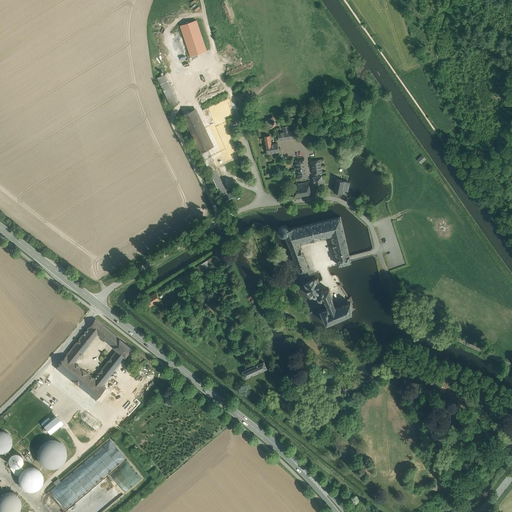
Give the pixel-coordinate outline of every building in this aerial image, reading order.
[(206,51),(196,20),(180,25),(191,56),(206,51)] [(191,56),(180,25),(177,27),(187,57),(191,56)] [(179,102),(165,74),(157,78),(171,106),(179,102)] [(213,147),(195,109),(183,115),(201,153),(208,149),(213,147)] [(275,121),(272,117),(265,121),(269,128),(273,126),(277,125),(275,121)] [(289,131),(286,132),(288,140),(297,138),(296,130),(289,131)] [(284,132),(277,133),(279,141),(288,140),(286,132),(284,132)] [(273,144),(270,145),(270,141),(265,142),(266,146),(267,154),(274,153),(273,144)] [(208,149),(201,153),(204,160),(210,157),(211,157),(208,149)] [(210,157),(204,160),(218,189),(223,186),(210,157)] [(304,159),(295,161),(296,164),(297,169),(306,168),(304,159)] [(320,160),(311,161),(313,174),(317,173),(322,173),(320,160)] [(306,168),(297,169),(299,181),(308,180),(306,168)] [(318,176),(313,177),(315,185),(323,183),(321,176),(318,176)] [(339,180),(336,179),(333,191),(342,193),(343,190),(347,191),(349,182),(339,180)] [(308,182),(300,183),(301,189),(302,189),(303,195),(310,194),(308,182)] [(300,183),(292,185),(293,188),(294,196),(303,195),(302,189),(301,189),(300,183)] [(227,195),(223,186),(218,189),(224,202),(239,194),(236,190),(227,195)] [(308,268),(298,243),(331,235),(338,262),(339,265),(351,262),(350,259),(349,255),(340,217),(288,229),(288,228),(287,227),(285,226),(284,226),(283,226),(281,226),(279,228),(279,229),(278,231),(279,233),(280,235),(282,236),(284,236),(285,235),(299,272),(304,270),(303,270),(308,268)] [(215,255),(208,260),(209,262),(211,265),(218,261),(215,255)] [(209,262),(201,266),(204,270),(211,265),(209,262)] [(195,275),(159,297),(160,300),(196,278),(194,275),(195,275)] [(314,280),(313,280),(312,280),(308,282),(307,282),(307,283),(306,283),(305,283),(305,284),(306,287),(307,288),(308,292),(309,293),(310,295),(310,296),(311,297),(311,296),(313,295),(313,296),(314,296),(315,297),(316,296),(321,294),(320,291),(319,289),(319,288),(317,283),(319,282),(318,279),(318,278),(317,279),(316,279),(315,279),(316,279),(315,279),(314,279),(314,280)] [(196,279),(161,301),(163,304),(198,282),(196,279)] [(352,313),(351,301),(335,307),(331,297),(332,296),(329,288),(323,291),(322,290),(320,291),(321,294),(316,296),(318,300),(319,300),(320,300),(321,301),(324,299),(328,307),(320,310),(326,324),(352,313)] [(156,293),(144,300),(149,307),(160,300),(159,297),(156,293)] [(132,349),(95,319),(82,335),(91,342),(97,334),(117,350),(126,357),(132,349)] [(95,379),(75,363),(76,360),(91,342),(82,335),(67,354),(66,356),(66,355),(56,367),(97,400),(106,388),(103,385),(106,382),(97,375),(95,379)] [(117,350),(97,375),(106,382),(126,357),(117,350)] [(262,362),(252,367),(250,367),(251,368),(242,371),(245,378),(267,369),(264,362),(263,362),(262,362)] [(93,425),(98,420),(88,411),(83,416),(93,425)] [(63,423),(56,415),(54,417),(61,424),(63,423)] [(61,424),(54,417),(44,426),(50,433),(61,424)] [(0,451),(3,451),(6,450),(9,448),(10,446),(11,443),(12,439),(11,436),(9,433),(7,431),(4,430),(1,429),(0,429),(0,451)] [(48,467),(52,468),(56,467),(59,465),(62,463),(64,460),(66,456),(66,452),(65,449),(64,445),(61,442),(58,440),(55,439),(51,438),(47,439),(44,441),(41,443),(38,446),(37,450),(37,454),(37,457),(39,461),(41,464),(45,466),(48,467)] [(12,466),(14,467),(17,466),(19,465),(21,463),(22,461),(22,459),(22,456),(20,454),(18,453),(16,452),(13,452),(11,453),(9,455),(8,457),(8,460),(8,462),(10,464),(12,466)] [(28,491),(32,491),(35,490),(38,488),(41,485),(42,482),(43,479),(43,475),(41,472),(39,469),(36,467),(33,466),(29,466),(26,467),(23,469),(20,471),(19,474),(18,478),(18,481),(20,485),(22,487),(25,489),(28,491)] [(16,511),(18,510),(20,508),(20,504),(20,501),(19,498),(18,495),(15,493),(12,492),(9,491),(5,492),(2,493),(0,495),(0,510),(1,511),(16,511)]
